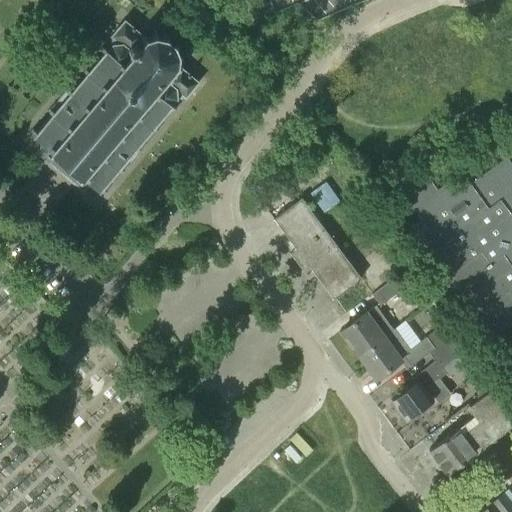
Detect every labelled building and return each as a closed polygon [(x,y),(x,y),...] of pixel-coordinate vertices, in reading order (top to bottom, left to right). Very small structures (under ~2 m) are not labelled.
[(33,128),(31,131),(35,134),(33,135),(44,144),(38,151),(44,156),(42,158),(43,158),(45,160),(53,152),(67,164),(80,175),(73,184),(75,186),(77,184),(83,189),(89,182),(99,191),(100,189),(104,193),(107,190),(103,187),(117,169),(121,173),(141,149),(137,146),(152,128),(156,132),(158,129),(154,125),(169,107),(174,111),(176,108),(172,104),(177,98),(185,97),(199,82),(182,68),(182,65),(177,63),(179,56),(183,56),(183,52),(178,53),(175,46),(179,43),(177,40),(173,43),(167,38),(169,34),(166,33),(164,37),(157,35),(156,30),(153,31),(153,35),(146,38),(143,34),(142,35),(124,20),(111,36),(112,37),(112,44),(107,50),(103,46),(100,49),(104,52),(88,70),(85,67),(82,69),(86,73),(71,90),(67,87),(48,111),(52,114),(37,131),(33,128)] [(429,177),(403,196),(421,220),(409,229),(445,278),(462,301),(489,338),(511,321),(511,316),(505,308),(511,302),(511,175),(511,174),(511,172),(511,164),(507,157),(471,183),(462,171),(438,189),(429,177)] [(339,200),(326,181),(310,191),(323,210),(339,200)] [(302,197),(274,218),(296,247),(290,251),(305,271),(311,267),(334,298),(361,277),(302,197)] [(380,303),(416,277),(408,266),(372,293),(380,303)] [(342,331),(359,354),(383,335),(393,328),(376,305),(342,331)] [(428,352),(434,347),(426,336),(411,347),(395,327),(393,328),(383,335),(359,354),(376,377),(405,356),(411,365),(428,352)] [(426,336),(434,347),(444,340),(435,329),(426,336)] [(453,329),(445,335),(455,348),(464,342),(453,329)] [(444,340),(434,347),(428,352),(436,360),(415,378),(417,380),(392,399),(407,419),(437,397),(441,402),(451,394),(440,378),(447,373),(450,377),(465,364),(444,340)] [(478,397),(478,398),(492,388),(482,374),(478,377),(478,397)] [(475,414),(429,449),(447,473),(511,424),(511,412),(492,388),(478,398),(469,405),(475,414)] [(507,511),(488,487),(469,502),(477,511),(476,511),(507,511)] [(289,495),(273,498),(276,510),(292,507),(289,495)]
